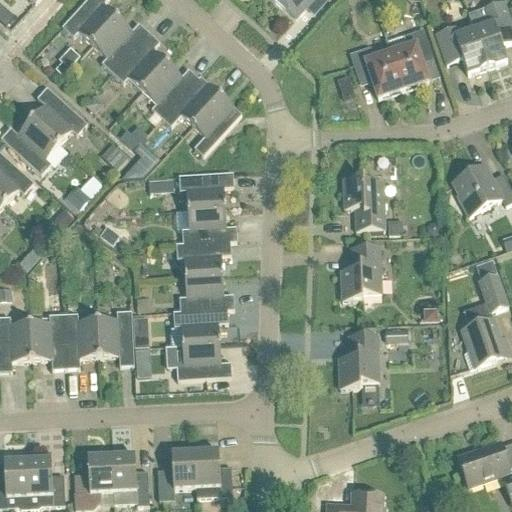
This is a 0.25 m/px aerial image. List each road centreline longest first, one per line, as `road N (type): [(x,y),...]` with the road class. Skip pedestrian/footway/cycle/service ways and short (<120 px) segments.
road 1 (residential): [(265,413),(276,142)]
road 2 (residential): [(265,413),(0,425)]
road 3 (residential): [(264,466),(303,469),(511,399)]
road 4 (residential): [(276,142),(444,135),(511,111)]
road 5 (residential): [(276,142),(270,97),(248,64),(177,0)]
